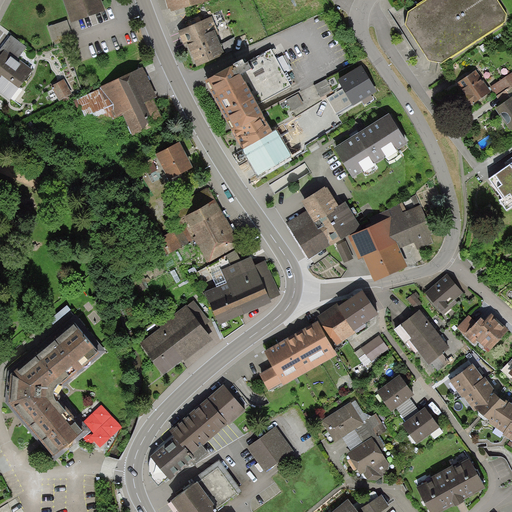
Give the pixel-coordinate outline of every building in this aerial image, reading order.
[(101,0),(62,0),(71,24),(106,11),(101,0)] [(166,0),(169,10),(171,10),(172,13),(211,0),(166,0)] [(442,64),(505,24),(507,15),(497,0),(427,0),(409,12),(406,26),(428,62),(442,64)] [(212,16),(178,32),(186,49),(188,48),(197,68),(226,55),(217,36),(220,34),(212,16)] [(49,27),(55,44),(73,38),(66,20),(49,27)] [(0,50),(0,51),(2,53),(4,50),(17,60),(18,59),(27,47),(11,35),(0,50)] [(233,67),(205,83),(233,133),(263,116),(257,106),(291,87),(271,49),(243,64),(242,61),(233,66),(233,67)] [(17,60),(4,50),(2,53),(0,55),(0,78),(2,76),(19,89),(33,70),(18,59),(17,60)] [(363,66),(338,80),(343,89),(345,91),(352,104),(353,105),(362,100),(364,103),(372,99),(370,95),(377,91),(363,66)] [(157,97),(143,67),(99,87),(101,89),(113,118),(122,114),(132,136),(164,121),(154,99),(157,97)] [(491,92),(476,70),(457,83),(466,95),(462,98),(468,107),(474,104),(491,92)] [(511,72),(490,87),(496,96),(511,86),(511,72)] [(72,94),(64,79),(51,87),(59,101),(72,94)] [(327,79),(315,85),(320,97),(333,91),(327,79)] [(511,86),(496,96),(502,104),(511,97),(511,86)] [(113,118),(101,89),(77,99),(85,117),(93,113),(98,124),(113,118)] [(337,112),(352,104),(343,89),(328,98),(337,112)] [(287,101),(293,111),(304,105),(298,94),(287,101)] [(511,97),(502,104),(495,109),(511,132),(511,131),(511,97)] [(407,144),(389,114),(334,149),(353,179),(407,144)] [(272,133),(263,116),(233,133),(242,150),(272,133)] [(272,133),(242,150),(245,154),(259,178),(293,156),(278,129),(272,133)] [(179,143),(155,155),(168,181),(192,169),(179,143)] [(148,173),(157,169),(153,162),(154,162),(148,149),(136,154),(142,168),(145,166),(148,173)] [(495,176),(489,180),(502,200),(499,202),(507,212),(511,208),(511,164),(495,176)] [(339,207),(327,187),(301,202),(307,211),(286,224),(308,260),(331,246),(331,247),(362,228),(346,202),(339,207)] [(241,245),(216,199),(178,220),(181,227),(164,236),(159,238),(167,253),(168,255),(194,240),(207,264),(241,245)] [(373,226),(349,237),(359,261),(364,259),(374,283),(408,268),(400,249),(414,243),(417,251),(434,243),(430,235),(433,234),(420,205),(403,213),(399,205),(369,218),(373,226)] [(133,270),(167,253),(159,238),(164,236),(153,214),(114,233),(133,270)] [(346,242),(336,247),(344,263),(353,258),(346,242)] [(222,270),(242,261),(236,250),(207,266),(217,288),(227,284),(222,270)] [(255,266),(251,257),(242,261),(222,270),(227,284),(217,288),(205,293),(219,325),(272,303),(271,300),(281,295),(265,261),(255,266)] [(447,274),(425,293),(444,315),(458,303),(455,300),(463,293),(447,274)] [(339,307),(338,308),(353,332),(378,315),(363,291),(339,307)] [(416,292),(407,299),(415,309),(422,303),(418,299),(420,297),(416,292)] [(195,301),(188,307),(203,327),(210,322),(195,301)] [(338,308),(339,307),(337,304),(316,318),(318,322),(333,349),(355,334),(353,332),(338,308)] [(203,327),(188,307),(139,343),(163,376),(212,339),(203,327)] [(401,325),(409,336),(429,321),(420,310),(401,325)] [(495,318),(492,314),(484,322),(480,318),(477,322),(464,335),(462,337),(468,342),(469,341),(474,344),(477,341),(488,352),(509,331),(505,327),(504,328),(494,319),(495,318)] [(31,352),(60,386),(62,384),(64,386),(106,351),(75,315),(31,352)] [(464,335),(477,322),(470,315),(457,328),(464,335)] [(410,340),(417,350),(438,334),(429,321),(409,336),(412,339),(410,340)] [(318,322),(291,337),(310,371),(337,356),(333,349),(318,322)] [(450,349),(438,334),(417,350),(429,365),(450,349)] [(389,349),(379,336),(361,349),(374,365),(380,361),(378,358),(389,349)] [(284,386),(310,371),(291,337),(264,353),(273,368),(282,383),(284,386)] [(5,402),(27,429),(57,404),(56,403),(55,402),(54,399),(54,395),(54,393),(55,390),(56,389),(57,387),(58,386),(59,387),(60,386),(31,352),(8,372),(5,402)] [(508,374),(511,369),(511,359),(501,371),(507,376),(508,374)] [(484,379),(473,364),(450,381),(463,399),(464,398),(475,391),(473,388),(484,379)] [(282,383),(273,368),(260,375),(268,391),(282,383)] [(400,375),(376,392),(391,413),(397,409),(410,399),(415,396),(400,375)] [(486,378),(484,379),(473,388),(475,391),(464,398),(474,413),(476,411),(475,410),(494,395),(496,392),(486,378)] [(224,385),(207,400),(229,424),(229,426),(246,412),(224,385)] [(506,405),(494,395),(475,410),(476,411),(490,423),(506,405)] [(410,399),(397,409),(407,422),(420,412),(410,399)] [(169,432),(174,437),(183,448),(184,447),(191,455),(202,446),(203,447),(229,424),(207,400),(169,432)] [(511,404),(508,402),(506,405),(490,423),(489,424),(504,434),(511,423),(511,404)] [(58,403),(57,404),(27,429),(42,447),(43,446),(53,458),(83,433),(58,403)] [(363,422),(351,403),(321,421),(335,443),(355,430),(364,424),(363,422)] [(407,422),(402,426),(416,445),(440,428),(425,408),(420,412),(407,422)] [(364,424),(355,430),(364,443),(372,438),(380,450),(385,446),(378,436),(387,430),(376,414),(363,422),(364,424)] [(511,423),(504,434),(503,436),(511,441),(511,423)] [(247,447),(265,472),(294,452),(276,427),(247,447)] [(183,448),(174,437),(150,457),(170,481),(175,476),(174,475),(195,459),(191,455),(184,447),(183,448)] [(364,443),(347,454),(361,475),(363,474),(367,480),(377,480),(388,473),(389,464),(380,450),(372,438),(364,443)] [(415,487),(429,511),(443,511),(454,506),(455,508),(465,503),(463,501),(486,489),(469,458),(415,487)] [(172,502),(178,511),(218,511),(217,509),(242,492),(219,461),(194,479),(197,483),(172,502)] [(382,495),(358,511),(380,511),(389,506),(382,495)] [(358,511),(348,499),(332,511),(358,511)]
